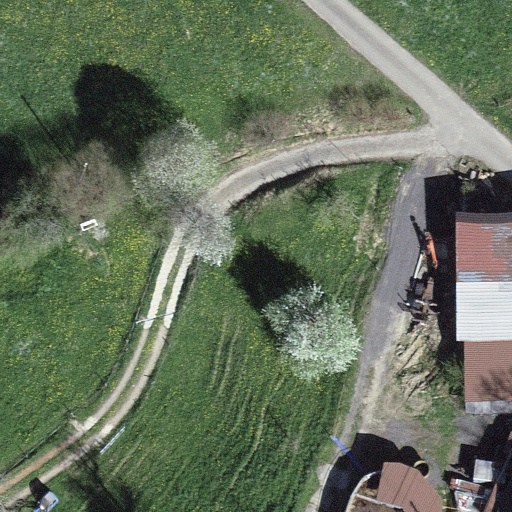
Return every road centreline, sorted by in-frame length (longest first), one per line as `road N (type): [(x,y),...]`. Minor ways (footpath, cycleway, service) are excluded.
road 1 (track): [(485,138),(329,150),(275,167),(239,191),(207,224),(150,336),(92,418),(0,501)]
road 2 (unclassified): [(511,163),(329,0)]
